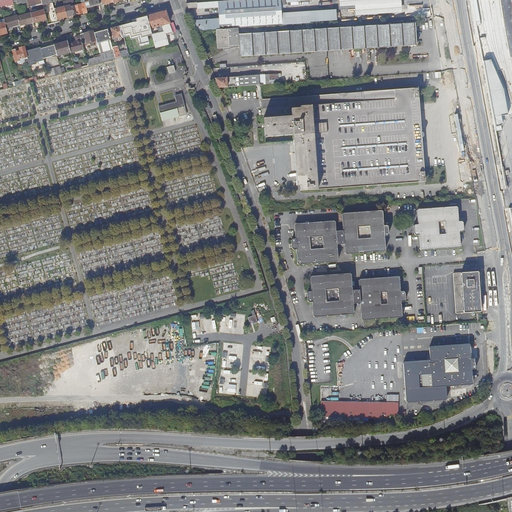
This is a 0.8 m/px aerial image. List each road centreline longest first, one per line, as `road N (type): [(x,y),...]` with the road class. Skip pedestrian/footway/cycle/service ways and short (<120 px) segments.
road 1 (residential): [(309,511),(294,346),(264,234),(174,0)]
road 2 (motorway): [(430,479),(126,487),(0,503)]
road 3 (primary): [(494,401),(440,428),(377,439),(116,437),(76,448)]
road 4 (tertiary): [(448,0),(496,257),(501,375)]
road 5 (motorway): [(430,479),(76,448)]
road 6 (tertiary): [(511,298),(463,0)]
road 7 (motorway): [(60,511),(322,503)]
road 8 (motorway): [(322,503),(463,493),(511,481)]
road 9 (residential): [(160,0),(0,43)]
